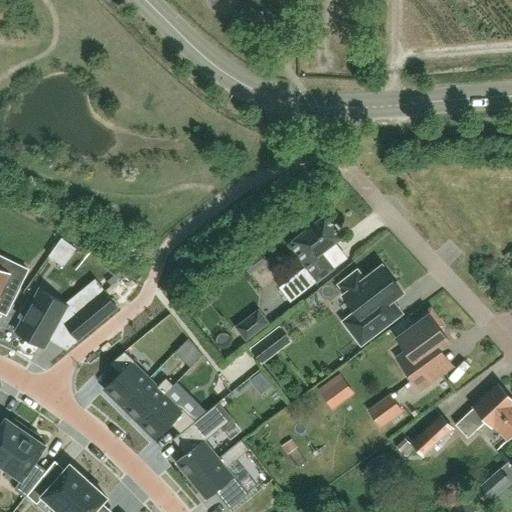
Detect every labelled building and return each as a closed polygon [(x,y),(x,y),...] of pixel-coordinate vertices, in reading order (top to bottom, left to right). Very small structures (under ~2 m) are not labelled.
[(305,268),(279,288),(290,303),(316,283),(334,269),(322,254),(335,243),(342,238),(325,216),(314,224),(312,221),(303,227),(306,230),(292,241),(287,245),(299,261),(305,268)] [(61,238),(50,254),(63,263),(74,247),(61,238)] [(0,292),(13,299),(27,270),(2,257),(0,262),(0,292)] [(403,313),(393,300),(402,293),(381,266),(363,280),(357,272),(339,285),(345,294),(343,295),(356,312),(344,322),(361,345),(385,327),(403,313)] [(23,319),(16,332),(44,348),(59,320),(65,324),(78,339),(116,307),(104,292),(78,314),(66,307),(67,306),(40,290),(32,303),(29,301),(19,317),(23,319)] [(246,341),(270,322),(259,308),(235,326),(246,341)] [(419,390),(442,373),(452,366),(439,348),(448,341),(446,338),(445,339),(440,333),(442,332),(439,328),(442,326),(430,310),(414,322),(417,325),(397,339),(407,352),(397,359),(403,367),(419,390)] [(288,342),(278,329),(252,348),(262,361),(288,342)] [(120,374),(105,389),(122,406),(149,379),(132,363),(134,361),(125,352),(110,364),(120,374)] [(272,385),(260,371),(250,379),(262,393),(272,385)] [(320,389),(336,408),(357,390),(342,371),(320,389)] [(149,379),(122,406),(138,422),(165,395),(173,386),(166,378),(157,387),(149,379)] [(511,399),(497,384),(472,407),(473,408),(455,425),(467,439),(486,421),(492,428),(494,426),(507,440),(511,435),(511,399)] [(165,395),(138,422),(155,439),(170,423),(181,433),(185,430),(196,421),(182,408),(180,410),(165,395)] [(369,411),(379,426),(400,410),(390,396),(369,411)] [(181,433),(173,439),(185,455),(176,462),(191,481),(219,458),(205,441),(220,428),(229,421),(216,405),(196,421),(185,430),(181,433)] [(410,444),(413,448),(423,459),(454,429),(440,415),(410,444)] [(0,465),(2,466),(28,428),(15,419),(12,423),(6,418),(0,427),(0,426),(0,465)] [(28,428),(2,466),(21,479),(14,489),(25,497),(40,478),(29,470),(40,454),(46,445),(39,441),(41,437),(28,428)] [(219,458),(191,481),(206,500),(215,492),(229,509),(248,494),(226,468),(249,449),(241,440),(219,458)] [(43,475),(27,496),(36,504),(42,496),(59,511),(60,511),(88,481),(70,465),(62,474),(53,484),(43,475)] [(511,482),(499,469),(475,491),(487,504),(511,482)] [(88,481),(60,511),(93,511),(99,506),(106,498),(88,481)]
